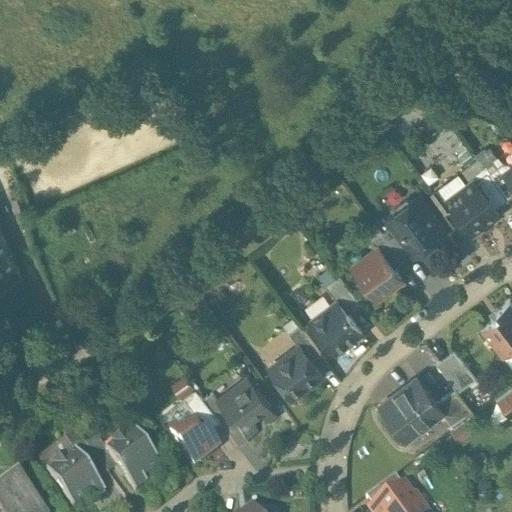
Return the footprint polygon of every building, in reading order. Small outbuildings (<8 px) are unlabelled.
[(485,172),(477,160),(464,170),(472,179),(473,178),(474,180),(485,172)] [(511,166),(509,163),(502,162),(487,173),(507,199),(511,194),(511,182),(506,174),(511,169),(511,166)] [(487,173),(486,171),(485,172),(474,180),(496,209),(508,200),(507,199),(487,173)] [(474,180),(473,178),(472,179),(466,184),(459,174),(439,189),(473,234),(499,214),(496,209),(474,180)] [(416,197),(411,200),(406,198),(393,208),(393,213),(389,217),(393,223),(415,252),(416,254),(443,234),(416,197)] [(415,252),(393,223),(382,232),(403,261),(415,252)] [(0,231),(0,279),(18,272),(0,231)] [(403,261),(382,232),(372,240),(377,247),(378,247),(394,268),(403,261)] [(394,268),(378,247),(377,247),(353,266),(377,299),(402,280),(394,268)] [(360,304),(339,275),(325,285),(336,301),(338,300),(347,313),(360,304)] [(347,313),(338,300),(336,301),(310,320),(335,353),(362,333),(347,313)] [(511,304),(510,301),(496,312),(499,316),(481,330),(502,358),(511,350),(511,304)] [(320,354),(299,325),(289,333),(299,346),(311,361),(320,354)] [(299,346),(269,368),(292,399),(322,376),(311,361),(299,346)] [(475,380),(454,352),(436,365),(455,391),(457,394),(475,380)] [(184,378),(174,385),(182,395),(192,388),(184,378)] [(436,405),(417,379),(380,407),(406,442),(442,415),(443,414),(436,405)] [(269,409),(248,380),(219,401),(229,415),(247,440),(257,433),(250,423),(269,409)] [(511,386),(496,399),(511,419),(511,417),(511,386)] [(455,391),(436,405),(443,414),(442,415),(453,430),(473,415),(457,394),(455,391)] [(203,400),(198,393),(186,402),(193,412),(194,411),(208,431),(220,422),(203,400)] [(219,401),(212,393),(203,400),(220,422),(229,415),(219,401)] [(193,412),(170,429),(195,463),(219,445),(208,431),(194,411),(193,412)] [(161,465),(135,429),(126,436),(125,433),(113,442),(115,444),(107,450),(106,451),(117,466),(135,490),(147,481),(144,477),(161,465)] [(76,430),(65,437),(75,451),(76,450),(88,466),(97,459),(86,444),(87,444),(76,430)] [(107,450),(97,436),(87,444),(86,444),(97,459),(108,473),(117,466),(106,451),(107,450)] [(66,455),(54,463),(56,465),(47,472),(74,507),(90,495),(93,499),(105,490),(88,466),(76,450),(75,451),(68,457),(66,455)] [(395,474),(366,495),(375,507),(404,486),(395,474)] [(47,511),(20,475),(0,489),(0,508),(1,511),(2,511),(47,511)] [(375,507),(372,509),(373,511),(428,511),(417,496),(413,498),(404,486),(375,507)]
